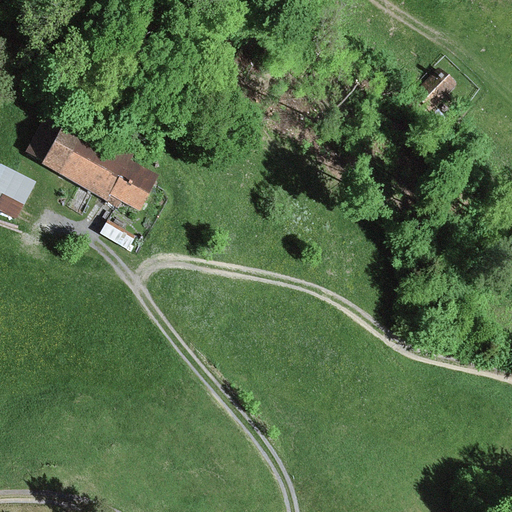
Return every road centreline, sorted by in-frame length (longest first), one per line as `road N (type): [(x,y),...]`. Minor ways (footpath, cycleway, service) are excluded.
road 1 (track): [(123,269),(157,264),(294,286),(337,301),(402,347),(511,376)]
road 2 (track): [(274,511),(245,428),(123,269),(98,244),(43,215)]
road 3 (track): [(505,91),(377,0)]
